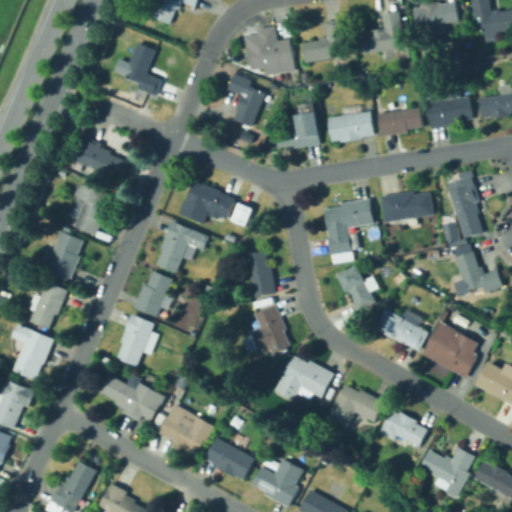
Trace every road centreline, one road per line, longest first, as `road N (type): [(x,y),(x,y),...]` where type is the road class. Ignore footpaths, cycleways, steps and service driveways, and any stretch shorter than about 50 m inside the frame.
road 1 (residential): [(511,145),(287,184),(99,106)]
road 2 (residential): [(172,136),(16,510)]
road 3 (residential): [(511,436),(329,337),(305,285),(287,184)]
road 4 (primary): [(0,215),(90,0)]
road 5 (residential): [(241,511),(58,410)]
road 6 (residential): [(265,0),(227,20),(172,136)]
road 7 (primary): [(60,0),(0,139)]
